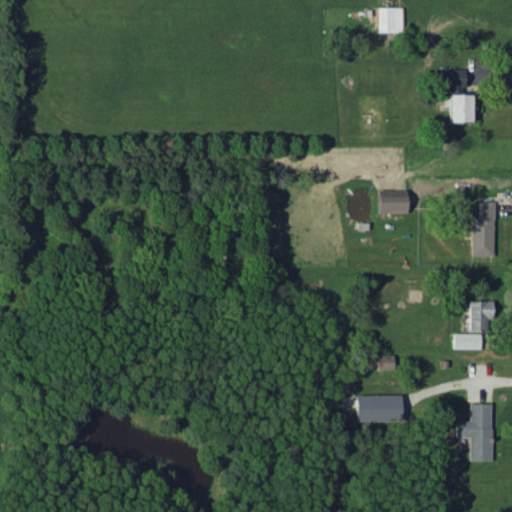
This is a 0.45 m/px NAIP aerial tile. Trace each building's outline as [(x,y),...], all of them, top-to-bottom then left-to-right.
[(376,6),(376,31),(400,31),(401,6),(376,6)] [(438,86),(446,86),(446,90),(461,91),(462,68),(439,67),(438,86)] [(448,121),(469,120),(469,93),(448,93),(448,121)] [(375,189),(376,212),(405,211),(404,188),(375,189)] [(491,201),(469,202),(469,255),(492,255),(491,201)] [(465,300),(466,330),(491,329),(490,299),(465,300)] [(451,347),(479,348),(479,332),(451,332),(451,347)] [(392,353),(376,354),(376,368),(392,368),(392,353)] [(398,393),(353,394),(354,420),(398,420),(398,393)] [(466,459),(488,460),(489,402),(467,402),(467,418),(454,418),(453,435),(466,436),(466,459)]
